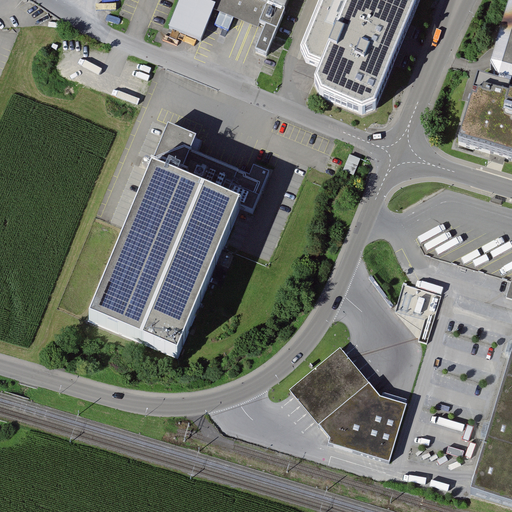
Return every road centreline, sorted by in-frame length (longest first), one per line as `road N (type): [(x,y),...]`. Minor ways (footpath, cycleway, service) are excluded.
road 1 (unclassified): [(0,367),(166,407),(208,404),(258,385),(320,324),(397,154)]
road 2 (unclassified): [(48,0),(95,32),(397,154)]
road 3 (unclassified): [(397,154),(460,0)]
road 4 (unclassified): [(397,154),(511,189)]
